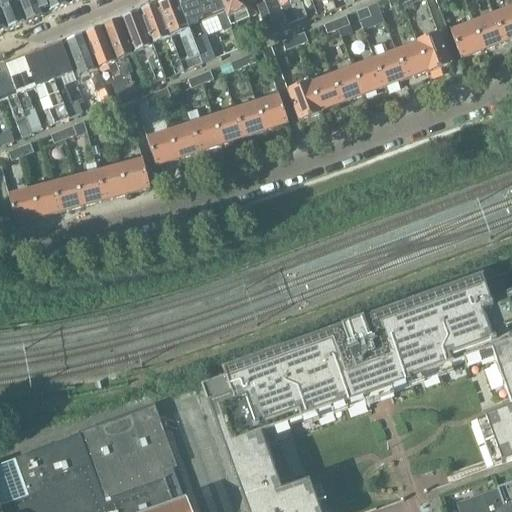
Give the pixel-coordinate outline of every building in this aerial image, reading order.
[(0,0),(0,9),(9,32),(27,25),(17,0),(0,0)] [(17,0),(27,25),(46,18),(45,16),(50,14),(44,0),(17,0)] [(44,0),(50,14),(69,7),(66,0),(44,0)] [(188,57),(179,61),(184,73),(202,66),(177,0),(174,0),(158,7),(171,40),(180,36),(188,57)] [(216,61),(216,60),(202,25),(218,18),(225,34),(232,31),(231,26),(230,27),(220,0),(177,0),(202,66),(216,61)] [(220,0),(230,27),(231,26),(249,19),(245,8),(242,0),(220,0)] [(242,0),(245,8),(256,4),(267,31),(256,36),(259,43),(277,35),(263,0),(242,0)] [(298,22),(289,0),(279,0),(282,8),(281,8),(288,26),(298,22)] [(289,0),(298,22),(307,18),(302,4),(301,5),(299,0),(289,0)] [(390,0),(387,2),(390,9),(402,4),(399,0),(390,0)] [(412,2),(403,6),(405,12),(414,8),(412,2)] [(184,73),(179,61),(171,40),(158,7),(140,14),(157,59),(167,55),(177,77),(184,74),(184,73)] [(0,35),(9,32),(0,9),(0,35)] [(372,16),(369,9),(357,14),(360,21),(372,16)] [(511,41),(511,9),(494,17),(505,44),(511,41)] [(122,22),(135,55),(145,51),(158,84),(166,81),(157,59),(140,14),(122,22)] [(505,44),(494,17),(473,25),(483,52),(505,44)] [(350,25),(347,18),(336,22),(339,29),(350,25)] [(129,96),(136,93),(128,73),(132,72),(127,58),(135,55),(122,22),(102,30),(129,96)] [(339,29),(336,22),(324,27),(327,34),(339,29)] [(483,52),(473,25),(451,33),(461,61),(483,52)] [(113,85),(118,100),(129,96),(102,30),(85,37),(98,71),(110,66),(116,83),(113,85)] [(293,40),(296,46),(308,42),(305,35),(293,40)] [(418,46),(428,73),(429,75),(451,67),(439,36),(417,44),(418,46)] [(79,79),(90,75),(103,107),(110,104),(98,71),(85,37),(66,45),(79,79)] [(296,46),(293,40),(282,44),(285,51),(296,46)] [(69,121),(77,118),(82,115),(78,104),(73,106),(63,80),(74,75),(63,46),(43,54),(69,121)] [(407,81),(428,73),(418,46),(397,54),(407,81)] [(24,61),(36,91),(45,87),(55,112),(47,115),(52,127),(69,121),(43,54),(24,61)] [(375,62),(386,89),(407,81),(397,54),(375,62)] [(242,60),(245,67),(257,62),(254,55),(242,60)] [(245,67),(242,60),(230,65),(233,72),(245,67)] [(5,69),(31,136),(42,132),(35,112),(34,112),(27,94),(36,91),(24,61),(5,69)] [(354,70),(364,98),(386,89),(375,62),(354,70)] [(0,104),(8,102),(23,140),(31,136),(5,69),(0,70),(0,104)] [(333,79),(343,106),(364,98),(354,70),(333,79)] [(199,78),(202,85),(214,80),(211,73),(199,78)] [(202,85),(199,78),(188,82),(191,89),(202,85)] [(333,79),(312,87),(311,87),(322,114),(343,106),(333,79)] [(312,87),(311,84),(289,93),(300,124),(322,115),(322,114),(311,87),(312,87)] [(157,95),(160,102),(171,97),(168,90),(157,95)] [(160,102),(157,95),(145,99),(148,107),(160,102)] [(279,98),(257,106),(266,133),(288,126),(279,98)] [(266,133),(257,106),(235,113),(244,140),(266,133)] [(106,116),(108,122),(120,118),(117,111),(106,116)] [(201,155),(223,148),(214,120),(201,124),(197,113),(188,116),(192,127),(201,155)] [(244,140),(235,113),(214,120),(223,148),(244,140)] [(108,122),(106,116),(94,120),(97,127),(108,122)] [(179,162),(201,155),(192,127),(170,134),(179,162)] [(62,133),(65,139),(77,135),(74,128),(62,133)] [(10,133),(0,136),(0,148),(6,146),(14,143),(10,133)] [(65,139),(62,133),(51,137),(54,144),(65,139)] [(179,162),(170,134),(148,141),(157,169),(179,162)] [(22,157),(34,152),(31,145),(20,150),(22,157)] [(22,157),(20,150),(8,154),(11,161),(22,157)] [(106,203),(128,197),(121,169),(108,172),(105,162),(96,164),(106,203)] [(143,163),(121,169),(128,197),(151,191),(143,163)] [(84,209),(106,203),(96,164),(86,167),(89,177),(76,180),(84,209)] [(84,209),(76,180),(54,186),(61,214),(84,209)] [(32,192),(39,220),(61,214),(54,186),(32,192)] [(32,192),(9,198),(17,226),(39,220),(32,192)] [(319,511),(310,483),(306,484),(282,493),(281,490),(262,436),(304,421),(302,415),(313,411),(315,417),(333,411),(330,404),(342,400),(345,409),(373,399),(411,385),(408,376),(419,372),(422,379),(439,372),(437,366),(448,362),(450,368),(474,360),(493,353),(511,406),(511,409),(486,420),(502,466),(511,462),(511,291),(506,275),(497,278),(211,381),(201,384),(247,511),(319,511)] [(0,511),(188,511),(186,504),(185,504),(173,470),(154,416),(149,413),(14,462),(15,463),(0,467),(0,511)] [(208,446),(215,479),(228,476),(222,443),(208,446)] [(511,511),(511,483),(497,489),(498,492),(458,506),(460,511),(511,511)]
